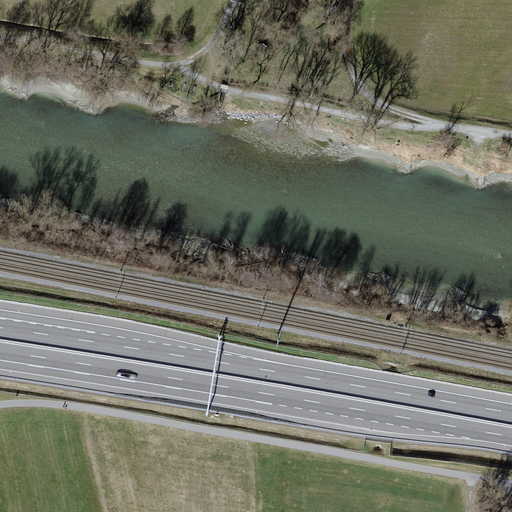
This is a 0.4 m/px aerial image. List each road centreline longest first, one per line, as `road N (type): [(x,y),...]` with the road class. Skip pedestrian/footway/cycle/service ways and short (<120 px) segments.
road 1 (motorway): [(0,351),(511,437)]
road 2 (motorway): [(511,412),(0,326)]
road 3 (track): [(235,0),(216,38),(184,64),(0,40)]
